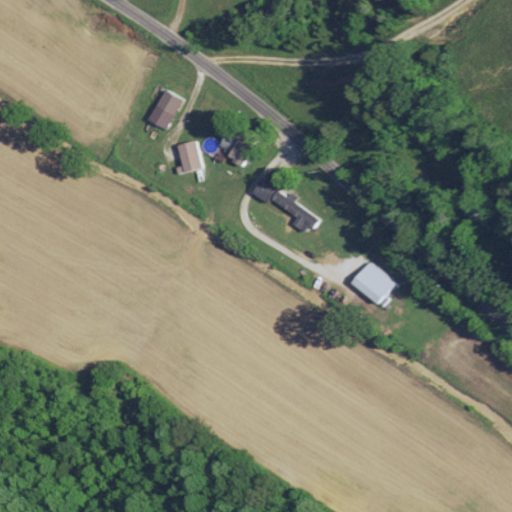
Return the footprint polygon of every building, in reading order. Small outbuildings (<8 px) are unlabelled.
[(171,128),(189,100),(172,89),(154,117),(171,128)] [(250,163),(261,142),(235,128),(223,149),(250,163)] [(207,167),(201,141),(184,145),(191,172),(207,167)] [(269,176),(259,191),(300,219),(297,224),(312,234),(325,215),(269,176)] [(355,282),(384,305),(400,283),(372,261),(355,282)]
